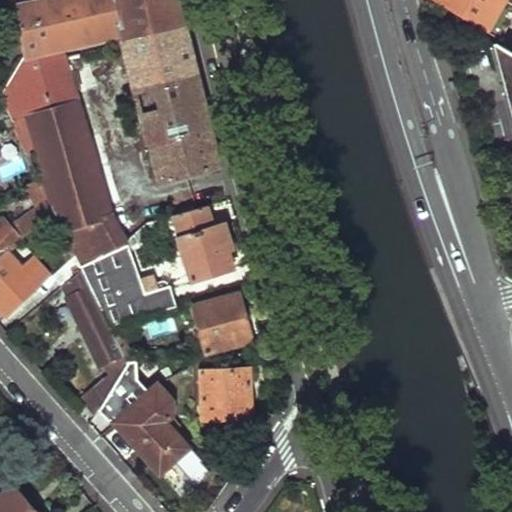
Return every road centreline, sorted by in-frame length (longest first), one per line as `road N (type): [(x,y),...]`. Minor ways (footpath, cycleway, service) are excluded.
road 1 (residential): [(201,0),(314,411)]
road 2 (primary): [(365,0),(410,152),(475,308)]
road 3 (secondary): [(475,308),(403,0)]
road 4 (residential): [(138,511),(0,360)]
road 5 (residential): [(240,511),(314,411)]
road 6 (primary): [(511,425),(475,308)]
